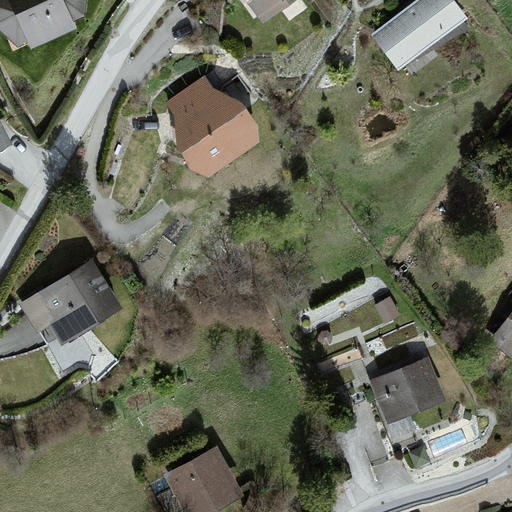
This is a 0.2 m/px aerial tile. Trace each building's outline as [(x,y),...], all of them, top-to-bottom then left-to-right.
[(96,0),(0,0),(0,25),(16,60),(105,19),(96,0)] [(248,0),(245,2),(262,24),(295,0),(248,0)] [(455,0),(417,0),(370,34),(398,72),(469,19),(455,0)] [(205,76),(165,105),(173,115),(177,151),(191,170),(209,178),(259,143),(258,125),(242,102),(214,88),(205,76)] [(0,91),(0,166),(33,146),(0,91)] [(113,249),(18,317),(53,365),(148,298),(113,249)] [(511,308),(489,337),(511,355),(511,308)] [(424,343),(366,364),(395,444),(420,435),(412,414),(446,402),(424,343)] [(217,445),(164,474),(184,511),(215,511),(245,496),(217,445)]
